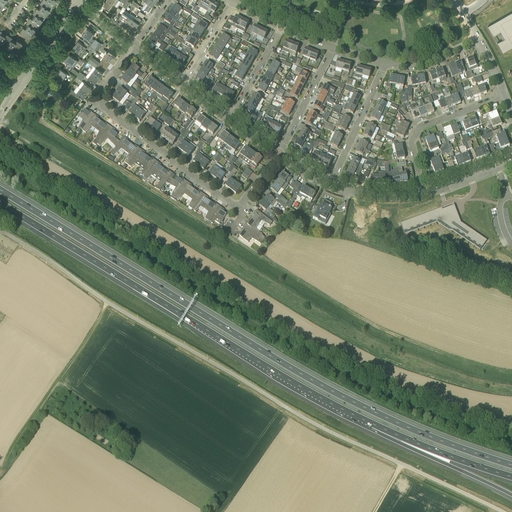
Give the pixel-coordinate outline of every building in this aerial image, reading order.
[(41,0),(39,3),(41,4),(49,9),(49,10),(50,9),(49,9),(51,6),(51,7),(54,3),(53,3),(55,0),(56,0),(58,1),(57,0),(41,0)] [(109,9),(113,4),(107,0),(105,0),(103,5),(109,9)] [(207,12),(213,3),(208,0),(206,0),(204,4),(201,2),(198,7),(194,13),(197,14),(200,9),(201,9),(207,12)] [(148,12),(152,7),(146,2),(142,7),(148,12)] [(219,6),(213,3),(207,12),(203,18),(210,23),(212,20),(211,19),(211,18),(208,17),(211,12),(214,14),(219,6)] [(33,13),(35,14),(42,19),(42,20),(43,19),(42,19),(44,16),(44,17),(47,13),(46,12),(49,9),(41,4),(38,9),(36,7),(33,13)] [(175,5),(172,11),(178,15),(182,10),(175,5)] [(118,18),(124,22),(128,16),(130,14),(124,10),(118,18)] [(178,15),(172,11),(168,16),(177,22),(180,17),(178,15)] [(511,12),(488,26),(493,36),(494,36),(499,33),(500,32),(504,39),(503,40),(497,43),(503,53),(511,47),(511,12)] [(26,23),(28,24),(35,29),(36,29),(35,28),(37,26),(38,26),(40,23),(40,22),(42,19),(35,14),(31,19),(29,17),(26,23)] [(133,19),(128,16),(124,22),(129,26),(136,17),(135,17),(133,19)] [(177,22),(168,16),(164,21),(166,22),(164,25),(177,34),(179,32),(170,26),(172,23),(175,25),(177,22)] [(237,30),(243,20),(236,16),(235,19),(233,23),(231,27),(237,30)] [(141,21),(136,17),(129,26),(134,30),(141,21)] [(208,26),(201,22),(198,20),(195,26),(204,32),(208,26)] [(244,33),(249,23),(243,20),(237,30),(244,33)] [(35,29),(28,24),(25,28),(23,27),(19,32),(29,39),(29,38),(30,36),(31,36),(33,33),(33,32),(35,29)] [(164,25),(162,27),(161,26),(157,32),(166,38),(168,34),(174,39),(176,36),(177,34),(164,25)] [(189,30),(201,37),(204,32),(195,26),(193,29),(190,28),(189,30)] [(258,37),(262,29),(255,26),(251,34),(258,37)] [(96,51),(100,44),(94,40),(92,37),(94,34),(87,28),(82,35),(89,41),(89,40),(90,41),(88,45),(96,51)] [(268,32),(262,29),(258,37),(264,40),(268,32)] [(197,43),(201,37),(189,30),(187,32),(190,34),(188,37),(197,43)] [(162,43),(166,38),(157,32),(153,37),(162,43)] [(6,47),(10,39),(12,37),(6,34),(5,36),(0,33),(0,44),(2,46),(3,45),(5,46),(5,47),(6,47)] [(229,46),(232,41),(224,35),(220,41),(227,45),(229,46)] [(183,40),(185,42),(185,43),(194,48),(197,43),(188,37),(186,36),(183,40)] [(163,52),(167,46),(162,43),(153,37),(149,42),(155,47),(158,44),(161,46),(159,49),(163,52)] [(15,42),(10,39),(6,47),(9,49),(13,52),(13,51),(15,53),(16,54),(22,44),(16,40),(15,42)] [(74,47),(77,50),(76,52),(82,56),(84,53),(83,52),(86,47),(78,41),(74,47)] [(225,48),(227,45),(220,41),(217,46),(229,54),(231,52),(227,50),(228,50),(225,48)] [(283,49),(282,52),(288,54),(293,43),(286,41),(283,49)] [(299,46),(293,43),(288,54),(295,57),(296,54),(299,46)] [(93,54),(96,51),(88,45),(86,48),(87,49),(93,54)] [(166,56),(172,59),(176,53),(170,50),(172,47),(169,45),(164,52),(167,54),(166,56)] [(213,52),(220,56),(223,58),(225,54),(228,56),(229,54),(217,46),(213,52)] [(110,62),(114,57),(107,52),(104,49),(103,48),(101,47),(99,49),(105,54),(103,57),(110,62)] [(107,52),(114,57),(118,52),(111,47),(107,52)] [(186,60),(183,58),(186,53),(189,55),(191,52),(186,48),(185,51),(177,63),(182,66),(186,60)] [(176,53),(172,59),(177,63),(185,51),(183,49),(181,52),(177,50),(176,53)] [(251,49),(249,52),(247,52),(246,54),(254,59),(258,53),(251,49)] [(309,59),(312,51),(306,49),(303,57),(309,59)] [(319,54),(312,51),(309,59),(315,62),(319,54)] [(216,62),(220,56),(213,52),(210,57),(216,62)] [(254,59),(246,54),(242,52),(241,54),(244,56),(246,57),(244,60),(251,64),(254,59)] [(71,66),(75,61),(81,65),(83,61),(80,59),(78,61),(69,54),(64,60),(68,63),(67,63),(71,66)] [(110,62),(103,57),(99,63),(106,68),(110,62)] [(470,69),(475,67),(475,69),(479,68),(476,61),(474,61),(473,57),(466,60),(470,69)] [(244,60),(242,64),(237,60),(236,63),(241,66),(248,70),(251,64),(244,60)] [(342,71),(344,62),(338,60),(335,69),(342,71)] [(203,68),(210,72),(213,67),(206,62),(203,68)] [(273,62),(270,68),(280,73),(282,70),(279,68),(280,66),(273,62)] [(351,64),(344,62),(342,71),(349,72),(351,64)] [(459,75),(465,73),(461,62),(455,64),(459,75)] [(448,67),(452,78),(459,75),(455,64),(448,67)] [(139,78),(143,80),(147,75),(145,73),(143,75),(138,72),(140,70),(133,65),(129,70),(136,75),(139,78)] [(238,72),(245,76),(248,70),(241,66),(238,72)] [(354,77),(361,79),(364,68),(358,66),(356,74),(355,74),(354,77)] [(92,73),(99,78),(103,73),(95,67),(92,73)] [(303,72),(304,70),(297,67),(295,72),(300,74),(298,78),(306,82),(309,76),(303,72)] [(53,77),(57,80),(59,77),(62,80),(67,73),(59,68),(53,77)] [(78,74),(79,73),(73,68),(70,72),(76,77),(78,74)] [(210,72),(203,68),(199,73),(209,79),(211,77),(211,78),(213,74),(210,72)] [(267,73),(274,77),(275,75),(277,71),(280,73),(270,68),(267,73)] [(364,68),(361,79),(361,80),(362,77),(369,79),(371,70),(364,68)] [(444,81),(446,80),(447,80),(446,78),(442,69),(436,71),(439,80),(443,78),(444,81)] [(129,70),(125,75),(131,80),(132,81),(136,75),(129,70)] [(429,74),(432,82),(433,84),(436,83),(436,81),(439,80),(436,71),(429,74)] [(242,81),(245,76),(238,72),(235,77),(242,81)] [(95,84),(99,78),(92,73),(87,78),(95,84)] [(203,83),(205,80),(206,80),(205,81),(209,83),(207,85),(210,87),(213,82),(209,79),(199,73),(196,79),(203,83)] [(219,82),(223,77),(224,75),(221,73),(219,75),(216,80),(219,82)] [(271,82),(273,79),(274,77),(267,73),(264,79),(271,82)] [(127,85),(131,80),(125,75),(121,81),(127,85)] [(391,84),(396,85),(397,77),(391,75),(389,81),(388,81),(386,87),(390,88),(391,84)] [(417,77),(419,85),(426,84),(424,75),(417,77)] [(405,78),(397,77),(396,85),(400,86),(399,89),(403,90),(403,87),(405,78)] [(412,87),(419,85),(417,77),(410,78),(412,87)] [(151,89),(156,82),(150,78),(146,84),(146,85),(144,87),(149,91),(151,89)] [(298,78),(297,81),(295,83),(296,83),(303,87),(306,82),(298,78)] [(271,90),(274,91),(275,89),(272,88),(274,84),(271,82),(264,79),(261,84),(271,90)] [(345,86),(332,81),(330,84),(343,90),(345,86)] [(162,86),(156,82),(151,89),(154,92),(148,100),(151,102),(152,99),(155,96),(157,93),(162,86)] [(80,88),(87,94),(91,88),(84,83),(80,88)] [(213,91),(219,95),(225,85),(222,83),(221,84),(219,83),(217,85),(217,84),(213,91)] [(303,87),(296,83),(295,86),(294,86),(293,89),(300,93),(303,87)] [(219,95),(225,98),(229,91),(232,85),(230,84),(228,87),(227,86),(226,87),(224,86),(225,85),(219,95)] [(264,94),(266,91),(270,92),(271,90),(261,84),(258,90),(264,94)] [(335,91),(331,89),(331,88),(325,85),(322,91),(328,94),(330,91),(334,93),(335,91)] [(477,88),(480,95),(487,93),(484,85),(477,88)] [(162,86),(157,93),(163,97),(168,91),(162,86)] [(83,99),(87,94),(80,88),(76,93),(83,99)] [(116,93),(123,99),(127,93),(120,88),(116,93)] [(473,98),(480,95),(477,88),(471,90),(473,98)] [(293,89),(291,93),(286,91),(285,93),(290,95),(289,95),(297,99),(300,93),(293,89)] [(407,97),(407,90),(402,90),(402,92),(401,92),(401,97),(400,97),(400,100),(403,100),(403,104),(407,102),(409,102),(409,97),(407,97)] [(467,100),(473,98),(471,90),(464,93),(467,100)] [(168,91),(163,97),(168,102),(173,95),(168,91)] [(234,94),(229,91),(225,98),(231,101),(234,94)] [(327,97),(328,94),(322,91),(319,96),(333,103),(334,101),(330,99),(327,97)] [(119,104),(123,99),(116,93),(112,98),(119,104)] [(353,94),(351,100),(358,103),(361,98),(353,94)] [(251,101),(258,105),(262,99),(255,95),(251,101)] [(461,103),(458,95),(451,98),(454,106),(461,103)] [(333,103),(319,96),(316,102),(323,105),(324,102),(328,103),(332,106),(333,103)] [(444,97),(443,98),(447,108),(454,106),(451,98),(445,100),(444,97)] [(286,102),(284,106),(292,110),(295,104),(287,100),(282,98),(281,100),(286,102)] [(439,99),(440,102),(438,103),(441,110),(447,108),(443,98),(439,99)] [(180,110),(185,104),(179,99),(174,106),(180,110)] [(351,100),(349,99),(348,99),(347,102),(344,100),(343,103),(346,104),(356,109),(358,103),(351,100)] [(421,118),(427,116),(421,99),(419,100),(418,100),(420,106),(417,108),(421,118)] [(431,105),(428,107),(427,105),(426,104),(423,105),(421,99),(427,116),(434,113),(431,105)] [(248,106),(255,110),(258,105),(251,101),(248,106)] [(376,107),(384,111),(387,112),(388,109),(385,108),(387,105),(383,103),(382,103),(379,101),(376,107)] [(320,110),(323,112),(325,106),(323,105),(316,102),(313,107),(320,111),(320,110)] [(185,115),(190,108),(185,104),(180,110),(179,111),(185,115)] [(343,110),(346,111),(353,114),(356,109),(346,104),(345,107),(343,110)] [(139,106),(137,108),(134,106),(128,114),(134,118),(142,108),(139,106)] [(258,123),(260,120),(262,116),(263,115),(262,114),(255,110),(248,106),(245,112),(252,116),(253,115),(257,117),(255,121),(258,123)] [(289,116),(292,110),(284,106),(282,110),(278,108),(277,109),(281,112),(289,116)] [(144,126),(150,130),(156,123),(156,122),(150,118),(157,109),(155,107),(150,113),(146,118),(149,120),(144,126)] [(381,117),(384,111),(376,107),(373,113),(381,117)] [(407,113),(404,110),(401,107),(399,109),(400,110),(399,110),(405,115),(407,113)] [(145,115),(142,112),(144,110),(142,108),(134,118),(140,122),(145,115)] [(187,124),(184,129),(186,130),(190,124),(192,122),(190,120),(191,119),(196,112),(190,108),(185,115),(188,117),(187,119),(188,120),(186,123),(187,124)] [(410,117),(413,116),(414,120),(421,118),(417,108),(411,110),(412,113),(409,114),(410,117)] [(79,128),(82,131),(94,115),(90,111),(90,112),(88,113),(85,110),(82,114),(78,116),(83,120),(79,128)] [(320,120),(321,119),(321,118),(317,116),(317,115),(311,112),(308,118),(314,121),(315,121),(316,122),(318,119),(320,120)] [(481,125),(499,118),(496,112),(488,115),(489,118),(483,120),(482,117),(479,118),(479,120),(481,125)] [(381,117),(373,113),(371,119),(375,121),(379,123),(381,117)] [(95,130),(101,122),(98,120),(98,118),(94,115),(82,131),(85,133),(92,127),(95,130)] [(201,126),(207,120),(201,115),(196,122),(201,126)] [(343,116),(340,115),(338,121),(348,126),(350,120),(347,118),(343,116)] [(277,118),(274,124),(271,122),(268,129),(273,132),(277,125),(279,120),(280,119),(277,118)] [(315,132),(316,132),(320,134),(321,131),(317,129),(316,129),(317,127),(313,124),(314,121),(308,118),(305,124),(311,127),(310,129),(315,132)] [(481,125),(479,120),(477,121),(475,118),(469,120),(472,129),(473,132),(480,129),(479,126),(482,125),(481,125)] [(490,122),(491,125),(488,126),(490,130),(491,129),(491,130),(487,131),(487,130),(486,130),(484,131),(485,135),(500,130),(498,126),(501,125),(499,118),(481,125),(482,125),(490,122)] [(156,123),(150,130),(156,134),(163,124),(158,120),(156,122),(156,123)] [(207,131),(212,124),(207,120),(201,126),(201,127),(207,131)] [(268,129),(271,122),(266,120),(264,123),(262,127),(268,129)] [(469,130),(472,129),(469,120),(462,123),(467,134),(470,133),(469,130)] [(337,124),(335,127),(341,130),(345,132),(348,126),(338,121),(337,121),(336,123),(337,124)] [(391,125),(396,127),(399,129),(406,132),(409,125),(402,122),(398,121),(395,121),(395,123),(393,122),(391,125)] [(105,125),(101,122),(95,130),(99,133),(95,140),(93,143),(96,146),(97,145),(110,127),(106,124),(105,125)] [(212,124),(207,131),(213,135),(218,128),(212,124)] [(366,130),(373,134),(376,127),(372,126),(368,124),(366,130)] [(277,125),(273,132),(279,135),(281,131),(281,132),(283,128),(277,125)] [(450,127),(453,136),(460,134),(457,125),(450,127)] [(116,147),(120,142),(115,138),(117,135),(114,132),(115,130),(110,127),(97,145),(100,147),(108,139),(116,147)] [(404,138),(406,132),(399,129),(396,127),(392,135),(388,133),(386,136),(393,139),(395,136),(396,137),(396,135),(404,138)] [(447,139),(453,136),(450,127),(443,130),(447,139)] [(167,141),(173,133),(167,129),(161,137),(167,141)] [(300,135),(307,138),(308,135),(311,137),(312,134),(309,133),(309,132),(303,129),(300,135)] [(373,134),(366,130),(363,136),(367,138),(371,140),(373,134)] [(492,137),(495,144),(507,139),(504,133),(501,134),(500,130),(485,135),(487,140),(490,139),(489,137),(493,136),(493,137),(492,137)] [(219,150),(220,150),(230,136),(224,132),(218,140),(224,144),(219,150)] [(173,133),(167,141),(173,145),(178,138),(173,133)] [(335,133),(332,139),(340,143),(343,137),(339,135),(335,133)] [(425,139),(427,146),(444,139),(441,133),(438,134),(439,137),(435,139),(434,136),(425,139)] [(310,146),(304,143),(307,138),(300,135),(297,140),(310,146)] [(235,140),(230,136),(220,150),(222,152),(224,149),(227,151),(228,150),(235,140)] [(120,142),(116,147),(110,154),(113,157),(119,151),(120,153),(123,155),(125,152),(131,145),(127,142),(128,140),(124,137),(120,142)] [(191,143),(185,139),(177,149),(183,153),(189,145),(191,143)] [(337,149),(340,143),(332,139),(330,145),(333,147),(337,149)] [(444,139),(427,146),(430,152),(439,149),(436,142),(444,139)] [(509,146),(507,139),(495,144),(498,143),(501,149),(509,146)] [(241,145),(235,140),(228,150),(230,152),(232,150),(235,152),(241,145)] [(297,147),(299,148),(305,151),(304,153),(307,155),(310,150),(308,149),(310,146),(297,140),(294,145),(297,147)] [(360,141),(358,147),(370,153),(370,152),(366,150),(368,145),(364,143),(360,141)] [(394,144),(394,147),(396,154),(404,152),(402,145),(398,146),(397,143),(394,144)] [(125,152),(129,155),(125,163),(128,165),(140,149),(136,146),(135,146),(134,147),(131,145),(125,152)] [(189,145),(183,153),(189,157),(194,150),(189,145)] [(480,149),(483,157),(490,155),(486,146),(480,149)] [(243,162),(251,151),(246,147),(240,155),(242,156),(240,159),(243,162)] [(368,156),(370,153),(358,147),(355,153),(359,155),(363,157),(364,154),(368,156)] [(138,162),(141,164),(147,157),(143,154),(144,153),(140,149),(128,165),(131,168),(138,162)] [(476,160),(483,157),(480,149),(473,151),(476,160)] [(251,151),(243,162),(249,166),(251,163),(257,156),(251,151)] [(405,159),(404,152),(396,154),(396,157),(393,158),(393,159),(394,161),(393,161),(387,162),(383,162),(383,165),(384,165),(385,165),(387,165),(390,165),(397,164),(398,163),(397,161),(405,159)] [(312,160),(317,162),(320,155),(315,153),(313,156),(312,160)] [(461,156),(464,165),(471,162),(467,153),(461,156)] [(198,166),(206,156),(203,154),(201,157),(198,154),(193,162),(198,166)] [(323,165),(326,158),(320,155),(317,162),(323,165)] [(204,170),(209,163),(211,161),(206,156),(198,166),(204,170)] [(262,160),(257,156),(251,163),(257,167),(262,160)] [(461,156),(454,158),(455,161),(457,167),(464,165),(461,156)] [(141,175),(144,178),(156,162),(152,158),(152,159),(150,160),(147,157),(141,164),(145,167),(141,175)] [(332,160),(326,158),(323,165),(328,167),(330,164),(332,160)] [(350,164),(361,169),(363,166),(359,164),(361,161),(357,160),(353,158),(350,164)] [(432,167),(441,164),(439,158),(430,161),(432,167)] [(142,180),(145,182),(154,174),(158,177),(163,169),(160,167),(161,165),(156,162),(144,178),(142,180)] [(399,175),(401,183),(408,181),(406,173),(403,174),(402,168),(406,167),(405,162),(398,163),(397,164),(398,170),(399,175)] [(348,170),(358,174),(360,169),(361,169),(350,164),(348,170)] [(444,171),(441,164),(432,167),(435,174),(435,176),(438,175),(439,177),(444,175),(443,171),(444,171)] [(214,178),(220,171),(214,167),(209,174),(214,178)] [(230,191),(236,183),(231,179),(237,171),(238,169),(235,167),(230,174),(227,179),(229,181),(225,186),(230,191)] [(160,191),(167,181),(170,177),(173,174),(168,171),(167,172),(163,169),(158,177),(161,179),(157,187),(156,186),(155,188),(160,191)] [(356,177),(358,174),(348,170),(345,175),(349,177),(353,179),(354,176),(356,177)] [(399,175),(398,170),(391,171),(391,172),(394,184),(401,183),(399,175)] [(225,175),(220,171),(214,178),(220,183),(225,175)] [(279,179),(286,184),(287,185),(292,179),(283,172),(278,178),(279,179)] [(175,198),(187,182),(183,179),(181,180),(178,178),(175,181),(170,177),(167,181),(172,185),(171,186),(172,186),(172,185),(176,188),(171,196),(175,198)] [(283,187),(286,184),(279,179),(275,184),(281,189),(284,191),(286,189),(283,187)] [(294,190),(299,184),(296,181),(291,188),(293,189),(294,190)] [(175,198),(178,201),(185,195),(188,197),(194,190),(190,187),(191,186),(187,182),(175,198)] [(242,187),(236,183),(230,191),(236,195),(242,187)] [(277,195),(281,189),(275,184),(271,190),(277,195)] [(291,193),(294,195),(294,194),(297,190),(301,185),(299,184),(294,190),(293,189),(291,193)] [(297,190),(294,194),(297,196),(301,199),(304,200),(305,199),(310,190),(303,186),(300,192),(297,190)] [(189,207),(192,209),(203,195),(199,191),(198,193),(194,190),(188,197),(192,200),(189,207)] [(305,199),(306,197),(312,200),(316,193),(310,190),(305,199)] [(205,210),(210,202),(207,200),(207,198),(208,198),(203,195),(192,209),(196,212),(201,207),(205,210)] [(268,195),(263,201),(270,206),(273,208),(277,202),(268,195)] [(332,209),(329,208),(331,204),(325,200),(321,208),(319,207),(315,215),(327,221),(331,214),(329,214),(332,209)] [(264,213),(273,220),(274,218),(271,215),(273,212),(268,208),(270,206),(263,201),(259,206),(265,211),(264,213)] [(205,219),(209,221),(220,207),(215,204),(214,205),(210,202),(205,210),(208,213),(205,219)] [(442,208),(401,224),(404,234),(405,234),(404,232),(407,231),(407,232),(410,230),(411,232),(410,229),(413,228),(414,229),(417,228),(418,229),(417,227),(420,226),(420,227),(424,226),(424,227),(425,227),(424,224),(426,223),(427,224),(430,223),(431,225),(431,224),(430,222),(433,221),(433,222),(437,221),(437,222),(438,222),(441,221),(453,231),(454,230),(457,232),(457,231),(460,232),(458,235),(459,234),(462,236),(463,235),(465,236),(464,238),(464,239),(465,237),(468,239),(468,238),(471,240),(469,242),(470,241),(473,243),(474,242),(476,244),(475,246),(476,245),(479,247),(479,246),(482,247),(480,250),(487,241),(461,223),(454,205),(454,206),(442,210),(442,209),(442,208)] [(224,210),(220,207),(209,221),(213,224),(216,221),(220,224),(221,222),(222,223),(224,218),(227,215),(223,212),(224,210)] [(252,220),(259,225),(262,222),(270,226),(272,222),(257,210),(253,215),(255,216),(252,220)] [(260,239),(262,236),(258,231),(256,229),(259,225),(252,220),(249,223),(247,222),(244,227),(260,239)] [(260,244),(263,241),(260,239),(244,227),(241,231),(242,233),(239,236),(247,242),(250,238),(257,242),(260,244)]
